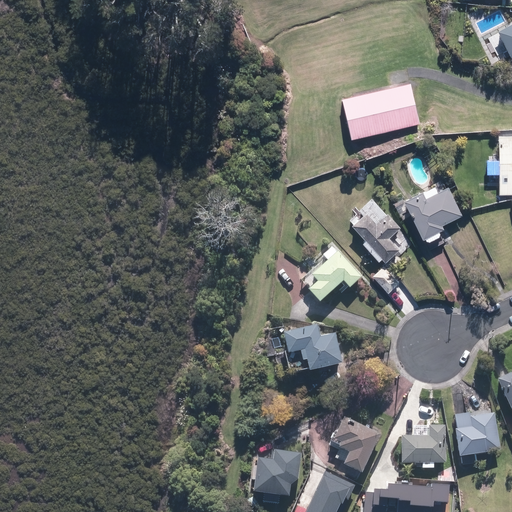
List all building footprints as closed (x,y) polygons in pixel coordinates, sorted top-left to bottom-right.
[(459,14),(445,13),(444,32),(458,33),(459,14)] [(511,56),(511,23),(495,32),(508,58),(511,56)] [(418,123),(409,82),(340,98),(350,139),(418,123)] [(511,138),(497,139),(497,195),(511,195),(511,138)] [(420,193),(401,203),(420,239),(440,229),(439,227),(459,217),(445,189),(423,200),(420,193)] [(489,191),(466,196),(469,209),(492,205),(489,191)] [(361,216),(350,227),(382,262),(396,250),(387,240),(398,230),(371,200),(357,212),(361,216)] [(359,279),(336,254),(309,278),(315,284),(307,292),(317,304),(341,283),(347,290),(359,279)] [(397,284),(382,268),(372,277),(387,293),(397,284)] [(308,360),(310,371),(343,363),(336,334),(321,337),(318,325),(285,333),(290,353),(303,350),(305,360),(308,360)] [(511,373),(499,380),(511,409),(511,373)] [(455,428),(459,454),(500,448),(494,411),(471,415),(473,425),(455,428)] [(377,436),(342,418),(332,439),(339,443),(336,448),(346,453),(341,465),(358,474),(377,436)] [(428,437),(399,438),(400,465),(443,464),(442,426),(428,426),(428,437)] [(253,459),(249,492),(285,497),(286,486),(294,480),(297,455),(270,451),(269,461),(253,459)] [(321,479),(319,477),(301,511),(339,511),(352,486),(324,473),(321,479)] [(365,490),(364,510),(385,511),(386,500),(397,501),(396,509),(431,511),(432,498),(447,500),(448,483),(430,482),(430,485),(387,482),(387,487),(372,486),(372,491),(365,490)]
